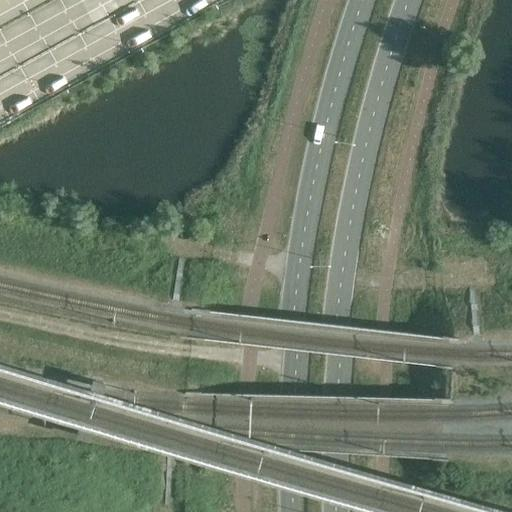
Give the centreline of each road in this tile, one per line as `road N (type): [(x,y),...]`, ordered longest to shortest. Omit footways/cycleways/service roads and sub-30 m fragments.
road 1 (primary): [(331,511),(329,434),(356,185),(409,0)]
road 2 (primary): [(361,0),(319,151),(294,306),(287,511)]
